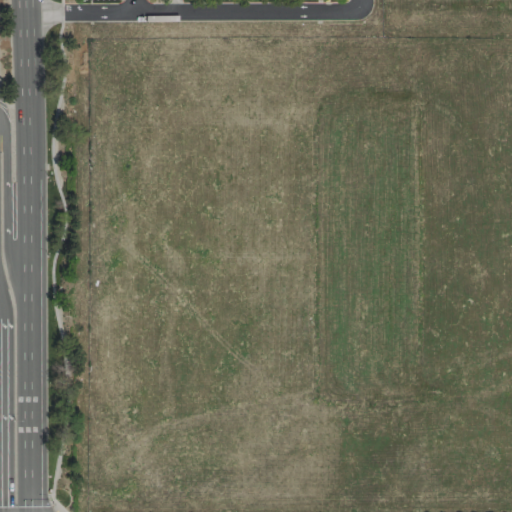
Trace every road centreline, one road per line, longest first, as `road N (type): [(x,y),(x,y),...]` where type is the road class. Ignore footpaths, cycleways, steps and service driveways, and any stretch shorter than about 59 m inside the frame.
road 1 (primary): [(29,511),(24,0)]
road 2 (primary): [(29,260),(7,237),(0,126)]
